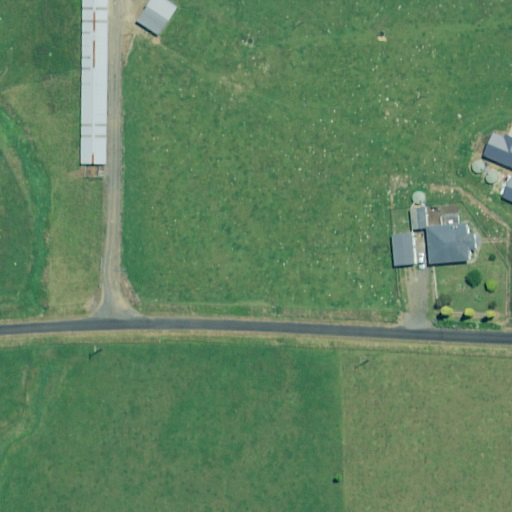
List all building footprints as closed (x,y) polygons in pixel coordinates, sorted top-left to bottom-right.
[(73,0),(65,155),(90,156),(98,0),(73,0)] [(179,8),(167,0),(153,0),(139,21),(160,35),(179,8)] [(511,196),(511,181),(489,180),(489,195),(511,196)] [(427,209),(414,210),(415,229),(428,228),(427,209)] [(477,233),(469,234),(469,225),(430,227),(432,263),(473,261),(472,249),(478,249),(477,233)] [(416,264),(414,234),(395,235),(396,265),(416,264)]
